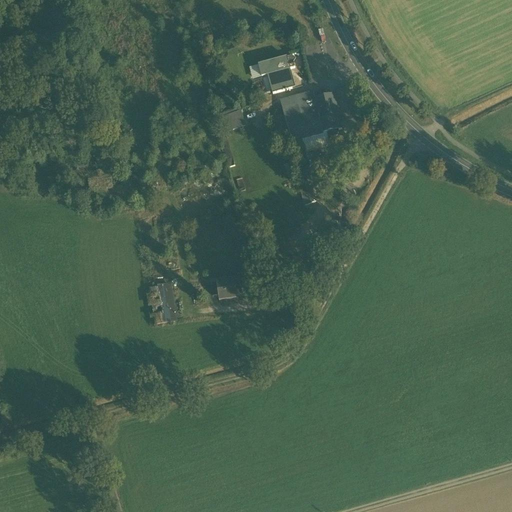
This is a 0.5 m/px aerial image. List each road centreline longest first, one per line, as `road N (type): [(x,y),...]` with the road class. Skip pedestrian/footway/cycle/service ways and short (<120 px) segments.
road 1 (track): [(324,302),(297,349),(279,363),(86,418)]
road 2 (unclassified): [(420,137),(324,302)]
road 3 (track): [(511,465),(349,511)]
road 4 (secondary): [(420,137),(363,70),(329,0)]
